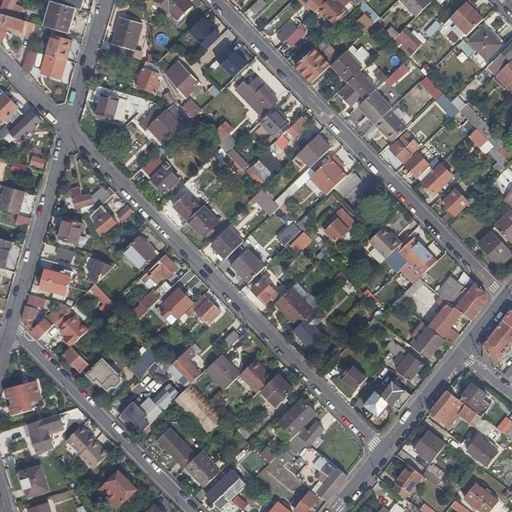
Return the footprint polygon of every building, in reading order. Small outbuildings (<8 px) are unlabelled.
[(5,0),(2,8),(0,12),(0,14),(2,15),(11,18),(18,0),(5,0)] [(192,7),(185,0),(157,0),(178,20),(192,7)] [(261,0),(259,0),(250,9),(256,15),(266,4),(261,0)] [(320,9),(310,0),(304,0),(316,12),(319,9),(320,9)] [(328,0),(310,0),(320,9),(328,0)] [(336,0),(328,0),(320,9),(319,9),(333,24),(336,22),(338,24),(345,17),(343,15),(347,11),(336,0)] [(399,0),(398,1),(415,19),(431,4),(427,0),(399,0)] [(474,6),(469,1),(450,19),(467,36),(483,21),(472,9),(474,6)] [(45,28),(74,36),(76,28),(72,27),(77,10),(53,3),(45,28)] [(11,18),(2,15),(0,19),(0,24),(9,27),(24,32),(23,35),(32,38),(36,25),(11,18)] [(372,24),(364,15),(357,23),(365,31),(372,24)] [(210,49),(224,34),(205,16),(190,32),(210,49)] [(121,20),(111,53),(132,59),(142,26),(121,20)] [(426,32),(431,38),(442,26),(437,21),(426,32)] [(0,24),(0,30),(6,34),(9,27),(0,24)] [(279,37),(285,43),(298,31),(292,25),(279,37)] [(469,42),(482,55),(497,41),(484,27),(469,42)] [(392,41),(397,47),(402,42),(412,52),(415,50),(416,50),(422,44),(407,29),(400,35),(399,34),(392,41)] [(53,36),(48,56),(49,56),(67,62),(73,42),(53,36)] [(224,38),(209,48),(215,56),(230,45),(224,38)] [(340,56),(325,41),(315,50),(331,65),(340,56)] [(497,41),(482,55),(486,59),(501,45),(497,41)] [(397,47),(409,59),(423,45),(422,44),(416,50),(415,50),(412,52),(402,42),(397,47)] [(511,57),(511,42),(492,62),(496,67),(507,57),(509,60),(511,57)] [(331,66),(348,84),(361,71),(363,69),(352,58),(357,52),(351,46),(331,66)] [(315,50),(314,49),(310,53),(308,51),(305,55),(307,57),(296,67),(312,84),(331,65),(315,50)] [(28,52),(24,65),(31,67),(35,54),(28,52)] [(62,81),(68,62),(67,62),(49,56),(42,76),(62,81)] [(511,60),(507,65),(496,76),(511,92),(511,60)] [(236,78),(247,68),(241,61),(230,72),(236,78)] [(200,84),(179,63),(166,76),(167,84),(176,93),(178,91),(186,98),(200,84)] [(408,70),(403,65),(392,76),(397,81),(408,70)] [(158,75),(143,70),(136,87),(157,94),(161,84),(157,83),(159,78),(158,75)] [(385,84),(389,77),(380,70),(375,77),(385,84)] [(362,97),(366,100),(375,92),(378,88),(361,71),(348,84),(338,93),(351,106),(362,97)] [(428,77),(421,84),(437,101),(444,94),(428,77)] [(240,88),(244,92),(241,95),(263,117),(278,102),(257,80),(249,88),(245,83),(240,88)] [(474,80),(465,89),(470,94),(479,85),(474,80)] [(209,91),(217,97),(221,90),(214,85),(209,91)] [(464,90),(456,97),(461,102),(468,94),(464,90)] [(168,102),(175,99),(171,91),(164,94),(168,102)] [(184,108),(194,119),(213,100),(205,91),(191,104),(190,102),(184,108)] [(369,119),(376,125),(390,111),(392,109),(375,92),(366,100),(360,106),(371,117),(369,119)] [(18,108),(5,94),(0,98),(0,118),(10,128),(23,115),(17,109),(18,108)] [(120,100),(103,95),(97,114),(114,119),(120,100)] [(456,97),(451,103),(460,112),(465,106),(461,102),(456,97)] [(511,97),(506,103),(505,102),(501,106),(506,111),(510,108),(511,109),(511,97)] [(465,106),(460,112),(468,120),(477,129),(483,122),(466,105),(465,106)] [(172,106),(166,112),(158,119),(162,124),(168,130),(173,135),(181,128),(176,123),(179,121),(175,116),(179,112),(172,106)] [(277,135),(280,138),(290,128),(292,127),(289,124),(289,123),(275,109),(261,123),(275,137),(277,135)] [(41,122),(31,111),(8,133),(12,138),(21,141),(41,122)] [(390,111),(376,125),(392,142),(407,128),(390,111)] [(468,120),(460,112),(453,118),(461,126),(468,120)] [(154,120),(149,115),(146,119),(139,113),(130,122),(145,136),(150,131),(147,128),(154,120)] [(308,124),(302,117),(292,127),(290,128),(297,135),(308,124)] [(202,129),(193,120),(188,125),(197,134),(202,129)] [(498,151),(505,145),(483,122),(477,129),(485,138),(494,146),(498,151)] [(218,130),(219,132),(225,138),(226,137),(233,130),(225,123),(218,130)] [(168,130),(162,124),(159,128),(164,133),(168,130)] [(478,145),(485,138),(477,129),(470,136),(478,145)] [(226,153),(228,155),(236,147),(228,138),(226,137),(225,138),(219,132),(215,136),(217,139),(220,143),(218,145),(222,149),(226,153)] [(421,147),(407,133),(390,149),(404,164),(421,147)] [(298,155),(311,168),(330,149),(318,136),(298,155)] [(169,143),(141,170),(166,195),(180,181),(169,170),(171,168),(163,160),(175,149),(169,143)] [(511,163),(498,151),(494,146),(489,152),(505,169),(511,163)] [(231,165),(234,162),(228,155),(226,153),(222,156),(231,165)] [(420,176),(425,180),(433,171),(435,170),(418,154),(406,166),(418,178),(420,176)] [(45,167),(47,159),(34,155),(31,163),(45,167)] [(315,174),(307,181),(324,199),(348,176),(342,170),(345,167),(334,156),(316,173),(315,174)] [(12,169),(24,172),(26,165),(14,162),(12,169)] [(236,174),(238,173),(241,169),(234,162),(231,165),(229,167),(236,174)] [(261,186),(264,189),(275,177),(271,173),(260,162),(258,163),(248,173),(261,186)] [(454,176),(441,163),(435,170),(433,171),(434,172),(423,183),(435,194),(447,182),(454,176)] [(511,164),(511,163),(505,169),(488,185),(491,189),(511,210),(511,209),(511,164)] [(274,203),(280,208),(289,198),(290,198),(307,181),(315,174),(316,173),(311,168),(274,203)] [(244,179),(247,175),(245,173),(241,169),(238,173),(244,179)] [(353,172),(335,189),(344,199),(363,182),(353,172)] [(26,193),(4,187),(0,202),(0,210),(18,216),(19,216),(21,208),(26,193)] [(72,201),(82,198),(79,188),(70,191),(72,201)] [(82,215),(91,218),(102,207),(112,197),(103,189),(91,199),(90,196),(82,198),(72,201),(75,211),(81,209),(82,215)] [(467,205),(468,206),(469,207),(472,204),(475,201),(471,197),(467,200),(456,189),(442,202),(450,211),(456,216),(467,205)] [(174,207),(188,222),(201,209),(187,194),(174,207)] [(91,218),(102,239),(105,238),(103,235),(117,224),(114,220),(111,217),(102,207),(91,218)] [(123,222),(133,212),(127,207),(117,216),(123,222)] [(201,209),(188,222),(204,238),(219,223),(203,207),(201,209)] [(19,216),(31,219),(33,211),(21,208),(19,216)] [(357,224),(342,209),(321,230),(332,241),(334,240),(336,242),(341,237),(342,238),(357,224)] [(511,241),(511,209),(511,210),(496,226),(511,241)] [(441,219),(446,225),(456,216),(450,211),(441,219)] [(19,216),(18,216),(16,223),(29,227),(31,219),(19,216)] [(83,225),(64,220),(59,239),(78,245),(83,225)] [(306,235),(311,231),(307,227),(306,229),(300,223),(297,226),(303,232),(306,235)] [(511,241),(496,226),(492,231),(508,246),(511,242),(511,241)] [(499,265),(511,251),(511,250),(508,246),(492,231),(491,229),(477,242),(499,265)] [(212,247),(225,261),(243,243),(231,230),(212,247)] [(386,259),(402,243),(396,237),(392,233),(390,235),(384,230),(371,243),(376,247),(386,259)] [(326,246),(311,231),(306,235),(321,251),(326,246)] [(156,256),(139,238),(124,252),(142,270),(156,256)] [(411,264),(426,249),(415,238),(400,252),(409,261),(411,264)] [(14,243),(0,239),(0,269),(6,271),(14,243)] [(302,247),(296,241),(290,247),(296,253),(302,247)] [(326,255),(330,259),(331,258),(329,255),(335,250),(329,244),(322,251),(326,255)] [(381,263),(386,259),(376,247),(370,253),(381,263)] [(437,261),(426,249),(411,264),(422,275),(437,261)] [(241,276),(248,284),(265,268),(249,251),(234,264),(243,274),(241,276)] [(167,279),(167,278),(172,274),(178,268),(177,267),(173,264),(167,257),(148,277),(156,285),(164,277),(167,279)] [(65,273),(67,267),(46,261),(43,270),(46,271),(64,276),(65,273)] [(102,275),(104,277),(113,269),(96,262),(89,278),(99,282),(102,275)] [(232,267),(241,276),(243,274),(234,264),(232,267)] [(185,286),(195,276),(190,270),(180,281),(185,286)] [(43,280),(68,288),(72,275),(65,273),(64,276),(46,271),(43,280)] [(476,283),(464,272),(457,281),(469,291),(476,283)] [(469,291),(457,281),(451,276),(437,293),(449,303),(452,305),(462,313),(471,320),(486,301),(486,294),(476,283),(469,291)] [(360,290),(366,296),(369,300),(374,295),(379,290),(367,277),(357,287),(360,290)] [(424,282),(419,278),(396,300),(402,305),(424,282)] [(64,301),(68,288),(43,280),(41,290),(55,294),(54,298),(64,301)] [(279,295),(264,280),(252,291),(265,304),(271,298),(274,300),(279,295)] [(90,291),(95,286),(96,285),(87,282),(83,292),(88,293),(90,291)] [(161,297),(162,297),(172,287),(166,282),(149,299),(147,297),(140,303),(147,311),(161,297)] [(110,310),(115,305),(95,286),(90,291),(104,305),(99,309),(105,315),(110,310)] [(299,327),(315,312),(292,288),(276,303),(299,327)] [(164,305),(168,309),(162,314),(167,319),(172,314),(178,319),(194,304),(179,289),(164,305)] [(95,302),(88,294),(73,308),(84,319),(90,313),(88,310),(95,302)] [(221,313),(204,295),(192,307),(195,311),(209,325),(221,313)] [(374,295),(369,300),(383,314),(391,306),(386,301),(382,304),(374,295)] [(46,301),(30,296),(28,305),(38,308),(38,307),(44,309),(46,301)] [(115,305),(124,314),(129,309),(120,300),(115,305)] [(449,303),(430,327),(442,337),(449,329),(462,313),(452,305),(449,303)] [(178,321),(182,324),(195,311),(192,307),(178,321)] [(25,326),(32,333),(38,327),(32,321),(35,311),(27,308),(23,319),(25,326)] [(299,327),(296,330),(299,333),(297,335),(308,348),(332,327),(318,308),(315,312),(299,327)] [(511,311),(511,310),(503,321),(511,327),(511,311)] [(61,320),(56,325),(68,337),(65,340),(72,348),(88,332),(69,312),(61,320)] [(32,333),(39,341),(56,325),(61,320),(58,317),(50,325),(43,319),(39,322),(41,324),(38,327),(32,333)] [(511,327),(503,321),(483,346),(484,350),(484,359),(493,367),(502,356),(505,352),(511,343),(511,327)] [(445,339),(442,337),(430,327),(425,334),(428,337),(432,340),(425,349),(432,354),(445,339)] [(445,339),(452,345),(459,336),(449,329),(442,337),(445,339)] [(239,337),(234,331),(225,341),(230,346),(239,337)] [(408,335),(403,341),(413,349),(419,354),(424,348),(421,346),(408,335)] [(355,340),(347,337),(341,342),(347,348),(355,340)] [(424,348),(425,349),(432,340),(428,337),(421,346),(424,348)] [(401,343),(412,351),(413,349),(403,341),(401,343)] [(178,370),(192,385),(201,375),(189,362),(195,356),(201,350),(194,343),(177,360),(182,366),(178,370)] [(157,360),(163,355),(154,345),(139,360),(144,365),(153,356),(157,360)] [(72,349),(64,356),(81,373),(88,366),(78,355),(80,352),(75,347),(72,349)] [(410,381),(416,373),(396,356),(390,352),(386,357),(392,362),(395,362),(400,366),(397,370),(410,381)] [(396,356),(416,373),(423,365),(409,354),(406,358),(401,353),(399,356),(398,354),(396,356)] [(164,372),(173,364),(164,356),(158,362),(158,363),(149,371),(162,383),(170,378),(164,372)] [(226,390),(240,375),(241,375),(221,356),(206,371),(226,390)] [(504,375),(509,379),(511,375),(511,359),(510,362),(501,373),(504,375)] [(130,368),(140,378),(148,370),(144,365),(139,360),(130,368)] [(108,366),(103,361),(87,376),(94,383),(97,381),(103,386),(107,382),(108,383),(109,382),(111,382),(116,378),(116,376),(116,375),(116,374),(111,369),(113,367),(110,364),(108,366)] [(264,387),(274,378),(256,361),(241,375),(240,375),(257,394),(264,387)] [(183,393),(192,385),(178,370),(173,364),(164,372),(170,378),(174,383),(183,393)] [(347,369),(363,382),(367,377),(351,365),(347,369)] [(356,391),(363,382),(347,369),(340,378),(356,391)] [(148,370),(140,378),(141,379),(149,371),(148,370)] [(293,391),(279,376),(262,393),(276,408),(293,391)] [(399,411),(416,390),(402,380),(398,385),(393,381),(381,395),(375,391),(364,405),(378,416),(389,403),(399,411)] [(36,383),(16,388),(21,405),(38,401),(36,393),(39,392),(36,383)] [(170,386),(180,396),(183,393),(174,383),(170,386)] [(459,400),(477,413),(482,418),(492,405),(482,398),(486,393),(472,383),(459,400)] [(209,435),(226,419),(211,404),(192,385),(183,393),(180,396),(175,401),(209,435)] [(140,435),(175,401),(180,396),(170,386),(153,402),(150,399),(143,405),(137,399),(124,413),(138,426),(134,430),(140,435)] [(447,391),(430,413),(448,426),(452,422),(458,414),(463,418),(472,424),(473,422),(471,421),(477,413),(459,400),(447,391)] [(316,414),(303,400),(279,423),(292,436),(316,414)] [(472,424),(473,426),(474,427),(476,424),(481,428),(487,421),(482,418),(477,413),(471,421),(473,422),(472,424)] [(457,425),(463,418),(458,414),(452,422),(457,425)] [(61,427),(49,432),(50,434),(65,429),(60,415),(57,416),(61,427)] [(29,426),(39,456),(42,455),(41,453),(55,449),(50,434),(49,432),(61,427),(57,416),(29,426)] [(309,431),(305,428),(298,434),(310,444),(311,443),(317,448),(323,440),(318,436),(324,429),(316,423),(309,431)] [(238,432),(246,440),(253,433),(245,425),(238,432)] [(66,442),(80,456),(94,442),(95,441),(82,427),(66,442)] [(184,469),(185,468),(197,456),(170,429),(157,442),(184,469)] [(429,448),(433,442),(437,437),(428,431),(414,449),(422,456),(429,448)] [(475,458),(478,460),(487,466),(498,451),(490,445),(487,443),(478,436),(467,451),(475,458)] [(93,471),(109,456),(94,442),(80,456),(79,456),(93,471)] [(268,446),(261,453),(270,462),(277,454),(268,446)] [(290,449),(284,455),(291,462),(297,456),(290,449)] [(326,501),(347,476),(318,452),(306,466),(305,465),(296,476),(326,501)] [(185,468),(204,488),(220,472),(201,453),(197,456),(185,468)] [(397,482),(392,489),(401,496),(403,497),(409,491),(410,492),(423,475),(408,464),(395,481),(397,482)] [(438,464),(426,470),(434,484),(445,478),(438,464)] [(41,468),(20,474),(28,499),(49,492),(41,468)] [(205,495),(214,504),(228,490),(242,477),(233,469),(205,495)] [(137,491),(119,472),(109,482),(100,491),(118,510),(127,501),(137,491)] [(489,493),(485,490),(476,483),(464,498),(473,505),(477,508),(482,511),(488,511),(498,501),(489,493)] [(220,511),(230,501),(234,497),(228,490),(214,504),(220,511)] [(291,505),(296,509),(295,510),(296,511),(306,511),(317,498),(310,492),(305,497),(302,495),(299,499),(302,502),(300,504),(295,500),(291,505)] [(248,505),(237,496),(233,502),(243,510),(248,505)] [(459,511),(470,511),(456,501),(452,506),(459,511)] [(283,502),(281,504),(288,510),(290,507),(283,502)] [(290,511),(288,510),(281,504),(279,503),(270,511),(290,511)] [(396,503),(390,511),(403,511),(405,510),(396,503)] [(435,511),(424,503),(419,509),(422,511),(435,511)]
